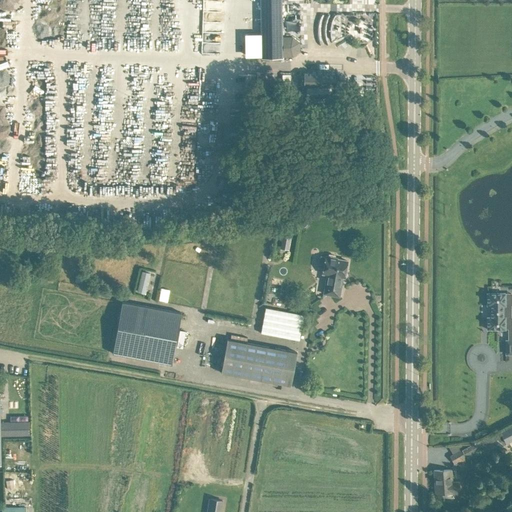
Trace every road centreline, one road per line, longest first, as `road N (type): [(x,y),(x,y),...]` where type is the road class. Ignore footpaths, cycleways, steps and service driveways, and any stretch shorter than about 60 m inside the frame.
road 1 (tertiary): [(410,511),(415,0)]
road 2 (track): [(411,423),(28,355)]
